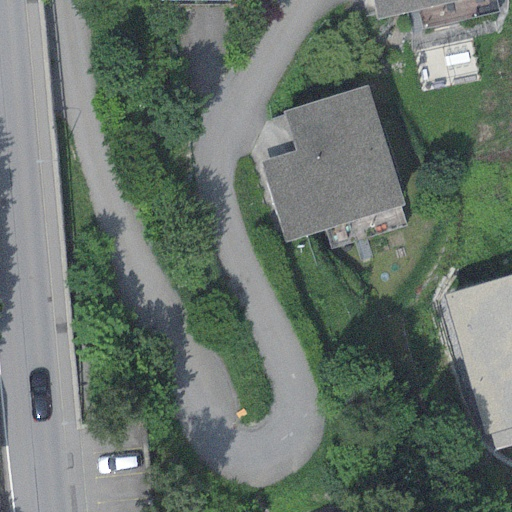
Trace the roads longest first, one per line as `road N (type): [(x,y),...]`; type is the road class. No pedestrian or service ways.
road 1 (residential): [(299,0),(227,127),(217,164),(223,212),(299,406),(288,446),(251,462),(219,443),(201,380),(109,201),(84,120),(66,0)]
road 2 (tertiary): [(0,55),(39,511)]
